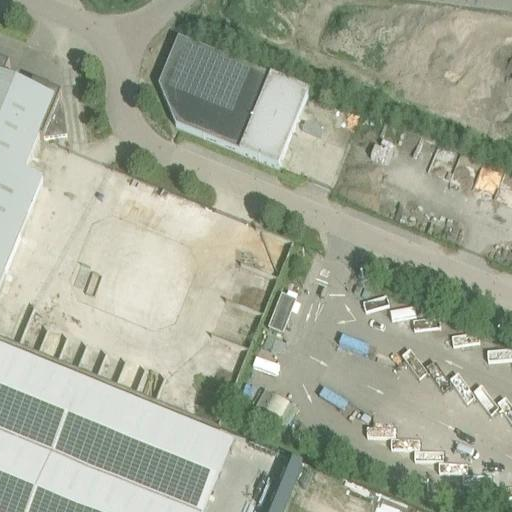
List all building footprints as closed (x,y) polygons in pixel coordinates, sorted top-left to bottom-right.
[(310,95),(179,41),(160,88),(176,128),(279,170),(310,95)] [(0,291),(44,184),(26,176),(40,140),(44,142),(45,140),(67,137),(62,102),(61,102),(63,97),(35,85),(32,93),(5,82),(11,67),(0,62),(0,291)] [(191,266),(171,261),(160,309),(180,314),(191,266)] [(269,330),(284,336),(297,303),(283,297),(269,330)] [(0,511),(207,511),(233,449),(86,389),(86,387),(0,351),(0,511)] [(255,415),(288,433),(300,412),(267,393),(255,415)]
